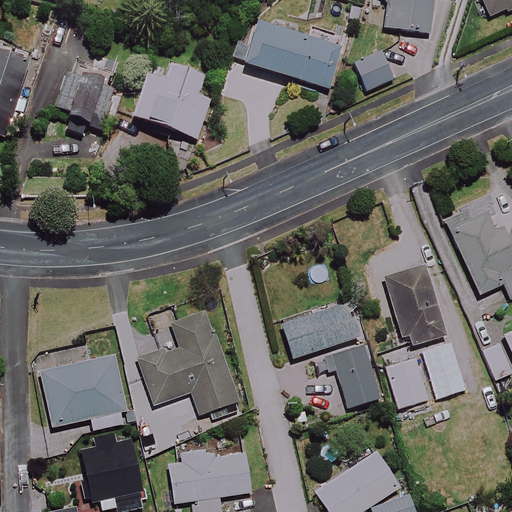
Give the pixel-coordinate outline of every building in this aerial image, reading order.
[(387,0),(383,30),(426,36),(431,0),(387,0)] [(511,0),(481,0),(489,18),(511,8),(511,0)] [(339,50),(254,27),(243,69),(328,92),(339,50)] [(389,83),(377,55),(350,66),(362,95),(389,83)] [(26,67),(0,58),(0,139),(2,140),(26,67)] [(200,83),(155,69),(151,82),(144,80),(131,122),(195,143),(207,104),(195,100),(200,83)] [(113,93),(65,77),(52,116),(99,132),(113,93)] [(511,258),(492,213),(448,233),(477,298),(500,287),(507,302),(511,299),(511,258)] [(443,339),(423,267),(382,279),(399,339),(406,337),(409,348),(443,339)] [(355,342),(345,306),(279,325),(290,361),(355,342)] [(234,405),(203,311),(151,329),(155,340),(130,349),(150,408),(189,395),(197,417),(234,405)] [(511,333),(502,338),(511,360),(511,333)] [(510,376),(497,346),(479,354),(493,383),(510,376)] [(375,402),(360,349),(330,358),(346,411),(375,402)] [(124,413),(111,358),(37,375),(49,430),(124,413)] [(425,403),(413,361),(384,369),(397,411),(425,403)] [(102,511),(115,509),(115,511),(123,511),(142,508),(127,441),(78,452),(90,506),(96,505),(97,511),(102,511)] [(209,461),(208,453),(178,456),(179,466),(165,467),(170,506),(189,504),(189,511),(218,511),(217,499),(248,496),(243,457),(209,461)] [(363,511),(397,490),(373,454),(312,494),(323,511),(363,511)] [(511,511),(511,493),(456,511),(511,511)] [(410,511),(404,497),(372,511),(410,511)]
